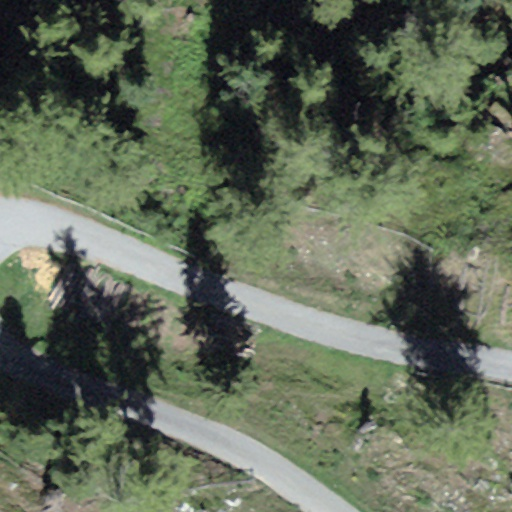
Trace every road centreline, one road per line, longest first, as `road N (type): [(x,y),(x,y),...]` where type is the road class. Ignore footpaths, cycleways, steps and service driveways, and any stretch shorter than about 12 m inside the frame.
road 1 (track): [(0,224),(17,219),(68,230),(351,337),(511,367)]
road 2 (track): [(330,511),(254,459),(0,349)]
